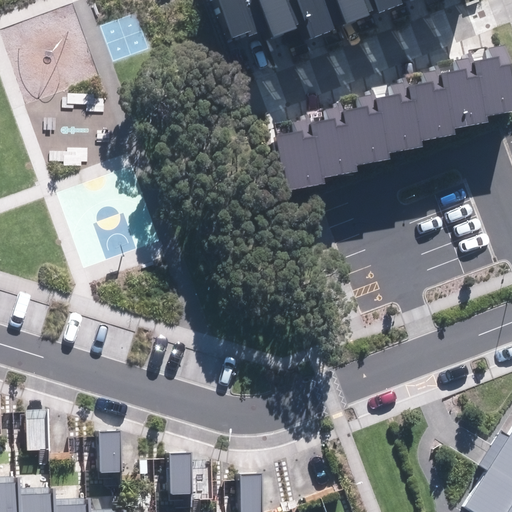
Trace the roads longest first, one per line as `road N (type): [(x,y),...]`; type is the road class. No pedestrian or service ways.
road 1 (residential): [(0,339),(248,408),(330,387),(511,319)]
road 2 (residential): [(255,98),(511,2)]
